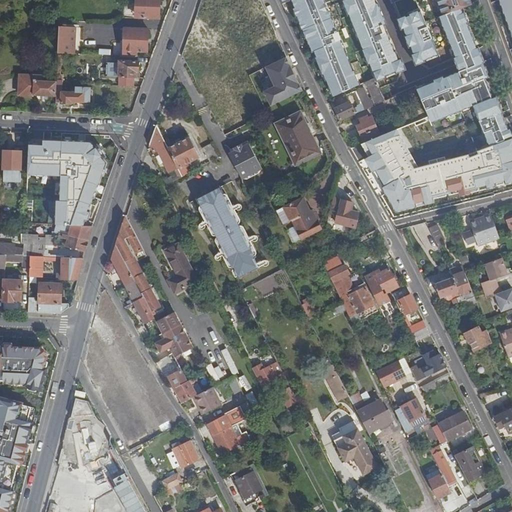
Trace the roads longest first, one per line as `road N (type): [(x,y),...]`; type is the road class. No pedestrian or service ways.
road 1 (residential): [(386,227),(511,475)]
road 2 (residential): [(269,0),(386,227)]
road 3 (secondary): [(79,331),(138,134)]
road 4 (secondary): [(31,511),(79,331)]
road 5 (secondary): [(138,134),(189,0)]
road 6 (residential): [(138,134),(0,122)]
road 7 (residential): [(511,195),(386,227)]
